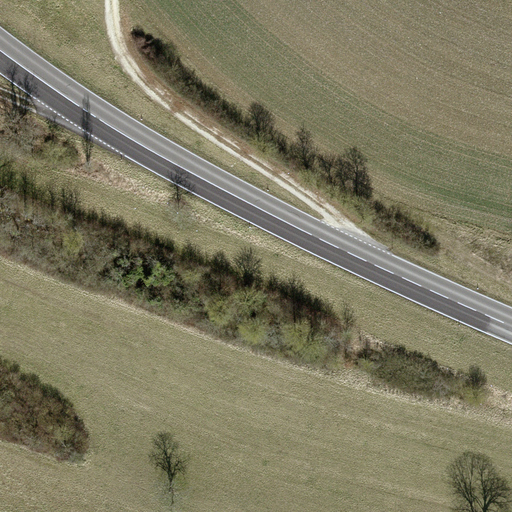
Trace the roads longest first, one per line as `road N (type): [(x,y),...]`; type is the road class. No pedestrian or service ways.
road 1 (primary): [(0,45),(127,137),(270,213),(511,320)]
road 2 (track): [(387,267),(319,200),(164,98),(121,50),(113,0)]
road 3 (track): [(0,93),(127,137)]
